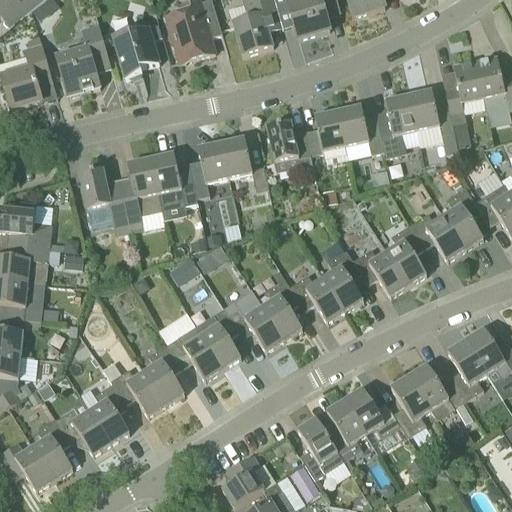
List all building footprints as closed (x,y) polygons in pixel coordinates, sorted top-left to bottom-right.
[(21,24),(26,20),(47,3),(44,0),(0,0),(0,24),(13,14),(21,24)] [(280,22),(273,0),(247,0),(243,1),(249,23),(234,27),(244,61),(274,52),(266,26),(280,22)] [(309,0),(288,6),(295,30),(299,45),(331,35),(326,20),(341,16),(336,0),(309,0)] [(346,0),(353,22),(386,12),(382,0),(346,0)] [(223,40),(212,4),(200,8),(200,6),(182,12),(184,18),(167,23),(181,69),(215,59),(211,43),(223,40)] [(100,31),(83,36),(88,53),(57,63),(69,102),(101,93),(94,69),(109,64),(100,31)] [(142,75),(160,70),(149,32),(131,38),(130,36),(114,40),(127,85),(143,80),(142,75)] [(12,115),(42,106),(38,90),(53,86),(43,51),(27,56),(32,73),(2,82),(12,115)] [(498,62),(476,67),(484,104),(506,99),(508,108),(511,107),(511,81),(503,83),(498,62)] [(0,71),(2,80),(28,74),(25,63),(0,68),(0,71)] [(449,112),(451,120),(453,129),(467,126),(463,109),(484,104),(476,67),(454,71),(459,93),(446,96),(449,112)] [(459,157),(453,129),(451,120),(449,112),(437,114),(433,96),(410,101),(417,137),(441,131),(442,137),(447,160),(459,157)] [(389,119),(377,122),(385,158),(386,164),(402,161),(401,155),(406,154),(403,140),(417,137),(410,101),(386,107),(389,119)] [(339,117),(347,152),(370,147),(373,160),(385,158),(377,122),(365,124),(362,112),(339,117)] [(318,135),(306,137),(311,160),(347,152),(339,117),(316,122),(318,135)] [(311,160),(306,137),(295,140),(292,127),(268,133),(275,168),(300,163),(303,177),(315,175),(311,160)] [(246,144),(222,149),(230,184),(253,179),(257,198),(270,195),(265,172),(253,175),(246,144)] [(230,184),(222,149),(199,154),(202,167),(190,169),(197,204),(210,201),(207,189),(230,184)] [(152,165),(163,217),(185,212),(198,209),(197,204),(190,169),(178,172),(175,159),(152,165)] [(131,182),(119,185),(124,207),(129,231),(143,228),(142,222),(163,217),(152,165),(128,170),(131,182)] [(129,231),(124,207),(119,185),(107,187),(104,175),(80,180),(92,233),(113,229),(114,234),(129,231)] [(497,177),(479,185),(485,199),(503,192),(497,177)] [(472,225),(482,219),(482,218),(476,208),(467,195),(448,207),(454,216),(445,222),(466,256),(484,244),(472,225)] [(482,218),(482,219),(490,232),(501,226),(511,243),(511,203),(510,200),(500,206),(494,197),(476,208),(482,218)] [(9,251),(32,253),(50,255),(53,230),(35,228),(37,209),(20,207),(20,215),(0,213),(0,216),(0,237),(11,239),(9,251)] [(429,219),(410,231),(425,254),(435,248),(448,267),(466,256),(445,222),(435,229),(429,219)] [(398,252),(388,258),(409,291),(427,280),(415,261),(425,254),(410,231),(392,243),(398,252)] [(0,262),(0,286),(29,289),(31,266),(49,268),(50,255),(32,253),(9,251),(8,263),(0,262)] [(221,251),(199,267),(206,277),(229,261),(221,251)] [(409,291),(388,258),(378,264),(372,255),(354,267),(362,280),(368,290),(379,284),(391,303),(409,291)] [(335,278),(325,284),(346,317),(364,306),(352,287),(362,280),(354,267),(347,257),(329,268),(335,278)] [(191,263),(172,276),(180,288),(199,276),(191,263)] [(301,309),(305,316),(316,310),(328,329),(346,317),(325,284),(315,290),(309,281),(291,292),(290,293),(301,309)] [(274,307),(264,313),(285,346),(303,335),(291,316),(301,309),(290,293),(291,292),(286,285),(268,297),(274,307)] [(2,323),(25,325),(43,327),(44,315),(26,313),(29,289),(0,286),(0,310),(3,311),(2,323)] [(240,338),(239,338),(244,345),(254,338),(267,358),(285,346),(264,313),(254,319),(248,310),(230,321),(229,322),(240,338)] [(225,314),(206,326),(197,332),(224,375),(242,364),(229,344),(239,338),(240,338),(229,322),(230,321),(225,314)] [(0,335),(0,359),(22,361),(25,325),(2,323),(1,335),(0,335)] [(205,387),(224,375),(197,332),(168,350),(183,374),(193,368),(205,387)] [(467,346),(488,380),(498,374),(504,383),(511,377),(511,354),(508,347),(497,354),(485,335),(467,346)] [(450,383),(466,407),(484,396),(478,386),(488,380),(467,346),(449,358),(461,377),(450,383)] [(156,372),(146,378),(167,411),(185,400),(173,380),(183,374),(168,350),(150,362),(156,372)] [(22,361),(0,359),(0,383),(19,385),(22,361)] [(428,370),(410,382),(431,416),(437,425),(466,407),(450,383),(440,390),(428,370)] [(167,411),(146,378),(136,384),(130,375),(111,387),(113,390),(113,389),(126,410),(127,410),(137,404),(149,423),(167,411)] [(431,416),(410,382),(392,394),(404,413),(394,419),(401,431),(409,443),(427,431),(421,422),(431,416)] [(101,411),(91,417),(112,450),(130,439),(118,419),(128,413),(127,410),(126,410),(113,389),(113,390),(95,401),(101,411)] [(21,406),(14,395),(0,403),(0,416),(1,418),(21,406)] [(383,443),(401,431),(394,419),(386,407),(376,414),(364,395),(346,406),(367,440),(377,434),(383,443)] [(367,440),(346,406),(327,418),(340,437),(329,443),(338,458),(344,467),(363,455),(357,446),(367,440)] [(75,414),(57,425),(72,449),(82,443),(94,462),(112,450),(91,417),(81,423),(75,414)] [(328,464),(338,458),(329,443),(317,424),(299,436),(311,455),(300,462),(315,486),(334,474),(328,464)] [(44,447),(34,453),(56,486),(74,475),(62,456),(72,449),(57,425),(38,437),(44,447)] [(56,486),(34,453),(24,459),(18,450),(0,461),(15,485),(25,479),(37,498),(56,486)] [(233,511),(238,511),(264,496),(265,496),(253,476),(260,472),(254,461),(227,479),(233,489),(223,495),(233,511)] [(291,511),(277,488),(265,496),(264,496),(270,506),(260,511),(291,511)]
